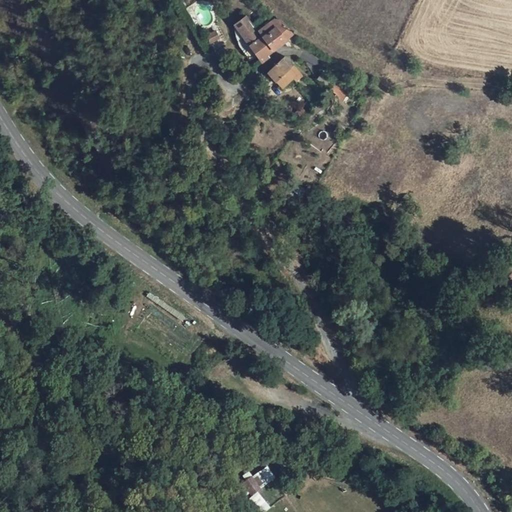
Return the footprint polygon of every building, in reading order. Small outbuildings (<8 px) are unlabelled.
[(233,29),(238,34),(248,26),(242,19),(233,28),(233,29)] [(275,29),(267,22),(258,30),(262,36),(272,48),(291,32),(281,24),(275,29)] [(262,36),(260,38),(248,26),(238,34),(250,48),(243,54),(249,61),(256,54),(261,61),(265,58),(265,54),(272,48),(262,36)] [(250,48),(233,29),(232,30),(238,49),(243,54),(250,48)] [(204,40),(208,47),(216,41),(212,35),(204,40)] [(293,71),(282,58),(266,71),(277,85),(293,71)] [(292,82),(297,77),(293,71),(277,85),(279,88),(290,79),(292,82)] [(315,80),(328,86),(331,78),(319,72),(315,80)] [(242,482),(263,511),(269,507),(257,490),(275,477),(266,465),(242,482)]
